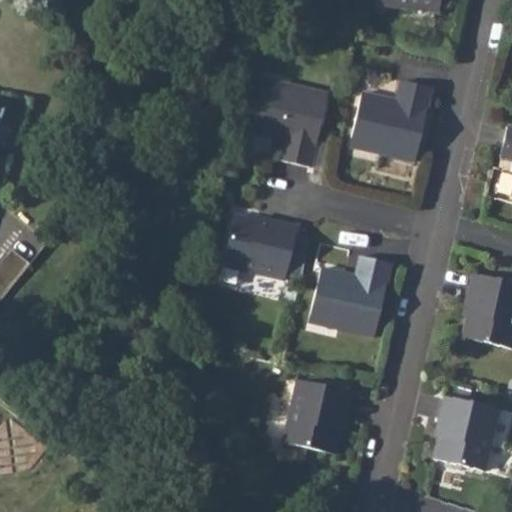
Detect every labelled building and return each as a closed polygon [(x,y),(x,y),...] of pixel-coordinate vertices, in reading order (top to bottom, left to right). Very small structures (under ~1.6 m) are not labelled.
[(375,0),(375,5),(438,12),(439,0),(375,0)] [(362,88),(395,96),(397,84),(364,77),(362,88)] [(260,87),(290,94),(291,86),(261,79),(260,87)] [(395,101),(361,93),(350,139),(380,146),(378,154),(414,162),(431,88),(400,82),(395,101)] [(290,94),(260,87),(249,133),(283,141),(279,161),(310,168),(327,94),(291,86),(290,94)] [(511,127),(507,126),(500,157),(511,159),(511,193),(511,196),(511,195),(511,127)] [(380,146),(350,139),(349,148),(378,154),(380,146)] [(255,221),(233,216),(221,266),(284,280),(285,273),(295,234),(296,227),(271,221),(271,224),(255,221)] [(285,273),(300,277),(309,238),(295,234),(285,273)] [(0,258),(0,302),(35,261),(13,243),(0,258)] [(355,276),(320,268),(310,314),(339,321),(338,329),(373,337),(390,264),(360,256),(355,276)] [(511,348),(511,283),(472,274),(467,299),(470,300),(467,315),(462,337),(511,349),(511,348)] [(339,321),(310,314),(308,323),(338,329),(339,321)] [(350,393),(296,381),(282,443),(332,454),(337,432),(341,417),(345,418),(350,393)] [(498,409),(445,396),(439,421),(442,422),(439,437),(433,459),(483,471),(498,409)]
